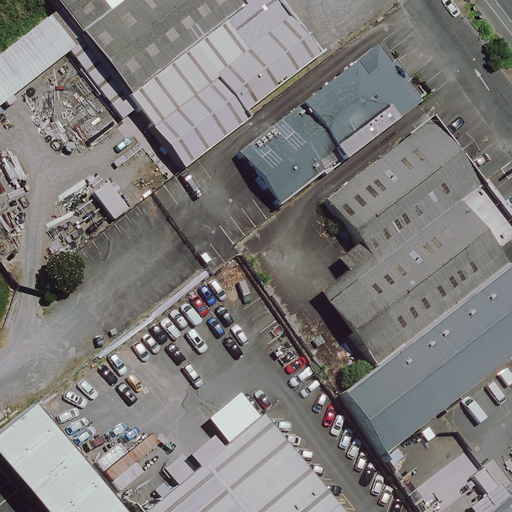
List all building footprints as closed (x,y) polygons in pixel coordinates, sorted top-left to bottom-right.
[(106,0),(36,0),(163,165),(303,58),(257,0),(112,0),(109,3),(106,0)] [(0,98),(62,50),(38,20),(0,49),(0,98)] [(400,104),(360,52),(222,157),(263,209),(400,104)] [(367,371),(505,266),(494,250),(511,236),(511,221),(480,180),(473,185),(426,123),(318,206),(350,247),(329,263),(341,278),(312,300),(367,371)] [(126,212),(105,185),(91,195),(112,222),(126,212)] [(154,197),(171,218),(185,207),(169,186),(154,197)] [(171,218),(154,197),(86,249),(102,271),(171,218)] [(511,356),(511,274),(505,266),(331,399),(377,459),(511,356)] [(117,288),(92,308),(104,322),(129,302),(117,288)] [(96,511),(14,414),(0,425),(0,495),(14,511),(96,511)] [(326,511),(246,415),(128,511),(326,511)] [(119,493),(141,474),(133,464),(155,446),(147,436),(102,473),(119,493)] [(511,511),(511,484),(474,511),(511,511)]
